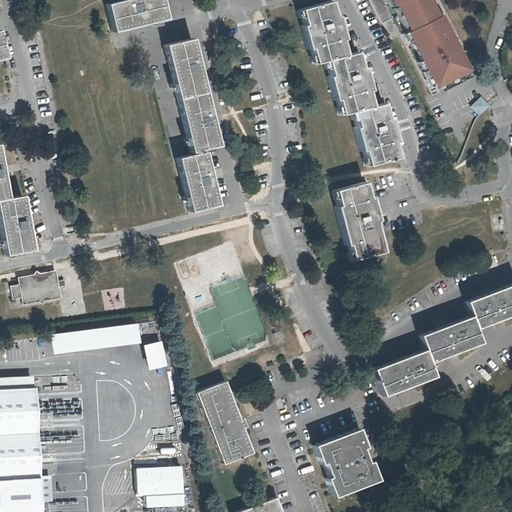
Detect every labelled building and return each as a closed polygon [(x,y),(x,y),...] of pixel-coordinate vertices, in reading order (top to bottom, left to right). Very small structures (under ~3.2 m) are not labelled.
[(165,16),(160,0),(105,0),(104,0),(111,29),(165,16)] [(322,58),(341,54),(338,38),(340,37),(335,14),(332,15),(328,0),(326,0),(297,6),(301,23),(298,23),(303,47),(307,46),(310,61),(322,58)] [(368,0),(379,23),(380,23),(381,22),(389,38),(398,34),(428,95),(466,76),(447,38),(449,37),(446,31),(444,32),(428,0),(368,0)] [(192,150),(173,154),(185,208),(214,202),(201,148),(196,149),(196,147),(215,143),(190,35),(162,42),(186,149),(192,148),(192,150)] [(336,112),(348,110),(366,106),(363,91),(363,90),(365,89),(360,67),(358,67),(357,67),(353,52),(341,54),(322,58),(326,72),(326,74),(324,75),(329,98),(331,97),(332,97),(336,112)] [(476,114),(485,105),(477,97),(468,107),(476,114)] [(357,149),(361,165),(390,157),(392,157),(388,141),(390,140),(388,132),(385,116),(383,117),(380,105),(380,103),(366,106),(348,110),(348,111),(352,126),(349,126),(352,138),(355,149),(357,149)] [(342,244),(346,260),(377,252),(369,220),(372,220),(366,195),(363,196),(359,182),(328,190),(332,205),(329,206),(338,245),(342,244)] [(2,196),(0,184),(0,251),(27,247),(25,238),(24,231),(17,193),(15,193),(2,196)] [(49,285),(48,278),(46,269),(29,272),(30,274),(21,276),(20,273),(9,275),(10,282),(1,283),(4,297),(13,295),(14,301),(30,298),(29,296),(34,295),(34,298),(51,295),(49,285)] [(410,388),(432,379),(426,365),(433,362),(451,354),(454,352),(455,353),(476,344),(473,336),(470,330),(483,324),(497,318),(499,317),(500,318),(511,313),(511,284),(511,283),(490,292),(490,291),(467,301),(467,303),(461,306),(466,318),(445,328),(444,327),(422,336),(422,337),(415,340),(421,354),(399,363),(398,362),(374,372),(374,373),(371,375),(371,376),(374,384),(373,384),(373,385),(373,387),(374,387),(375,386),(378,393),(381,399),(381,400),(392,395),(410,387),(410,388)] [(138,324),(49,332),(51,351),(139,344),(138,324)] [(274,332),(276,341),(285,339),(283,330),(274,332)] [(147,369),(165,366),(162,341),(143,343),(147,369)] [(0,377),(0,388),(33,386),(32,376),(0,377)] [(41,511),(41,500),(39,476),(35,386),(33,386),(0,388),(0,511),(41,511)] [(225,388),(199,398),(226,469),(252,459),(243,434),(240,435),(237,427),(239,426),(225,388)] [(38,420),(39,428),(61,427),(60,404),(74,404),(73,392),(37,394),(37,403),(46,402),(46,416),(42,417),(42,420),(38,420)] [(199,398),(195,399),(223,470),(226,469),(199,398)] [(378,483),(371,466),(368,466),(365,458),(362,453),(365,451),(363,445),(361,441),(363,440),(362,437),(360,438),(358,433),(314,450),(320,468),(321,469),(324,467),(330,481),(327,483),(328,486),(334,501),(378,483)] [(182,492),(181,465),(135,468),(137,494),(182,492)] [(39,476),(41,500),(51,500),(50,475),(39,476)] [(279,511),(278,507),(280,507),(279,504),(277,505),(276,501),(247,511),(279,511)]
